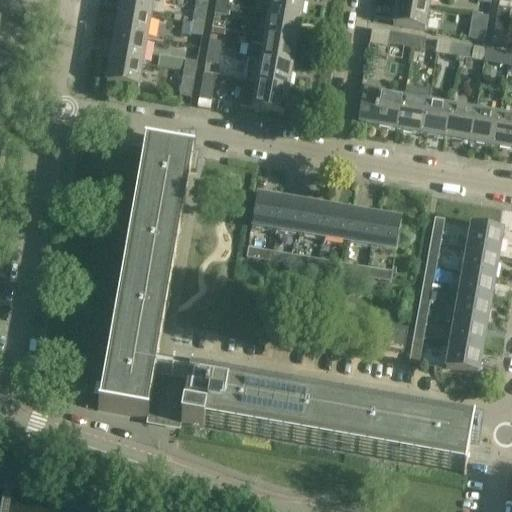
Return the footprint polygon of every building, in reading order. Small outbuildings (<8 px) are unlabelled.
[(120,0),(119,13),(150,18),(153,0),(120,0)] [(271,0),(269,15),(300,20),(303,0),(271,0)] [(429,0),(397,0),(397,3),(428,8),(429,0)] [(428,8),(397,3),(392,28),(424,33),(428,8)] [(228,7),(216,5),(214,17),(226,19),(228,7)] [(498,10),(496,20),(508,22),(509,12),(498,10)] [(119,13),(115,36),(146,42),(150,18),(119,13)] [(194,15),(192,26),(204,28),(205,17),(194,15)] [(300,20),(269,15),(265,39),(296,44),(300,20)] [(506,34),(508,22),(496,20),(494,32),(506,34)] [(192,26),(190,38),(202,39),(204,28),(192,26)] [(474,30),(472,41),(484,44),(486,33),(474,30)] [(390,35),(388,47),(412,51),(414,39),(390,35)] [(115,36),(110,60),(142,66),(146,42),(115,36)] [(252,36),(251,46),(263,49),(261,62),(292,67),(296,44),(265,39),(252,36)] [(414,39),(412,51),(423,53),(425,41),(414,39)] [(209,43),(207,53),(219,55),(220,45),(209,43)] [(451,46),(449,58),(460,60),(462,48),(451,46)] [(462,48),(460,60),(471,62),(473,50),(462,48)] [(207,53),(205,65),(217,67),(219,55),(207,53)] [(508,68),(510,56),(499,54),(497,66),(508,68)] [(138,91),(142,66),(110,60),(106,86),(138,91)] [(288,92),(292,67),(261,62),(260,63),(248,61),(244,84),(288,92)] [(185,63),(183,73),(195,75),(197,65),(185,63)] [(195,75),(183,73),(179,99),(191,101),(195,75)] [(215,79),(203,76),(199,102),(210,104),(215,79)] [(283,117),(288,92),(244,84),(240,109),(283,117)] [(398,133),(403,101),(384,98),(385,93),(365,89),(359,125),(373,128),(373,129),(398,133)] [(403,101),(398,133),(422,137),(427,106),(429,94),(405,90),(403,101)] [(427,106),(422,137),(446,142),(451,110),(427,106)] [(451,110),(446,142),(469,146),(475,114),(451,110)] [(475,114),(469,146),(494,150),(499,118),(475,114)] [(511,120),(499,118),(494,150),(511,153),(511,120)] [(97,411),(97,412),(147,421),(149,411),(182,417),(180,427),(203,432),(204,425),(463,472),(463,477),(464,477),(473,427),(471,427),(470,433),(211,387),(149,376),(187,159),(193,160),(193,159),(143,150),(143,151),(149,152),(103,412),(97,411)] [(276,234),(281,203),(257,198),(251,230),(276,234)] [(299,238),(305,207),(281,203),(276,234),(299,238)] [(299,238),(323,242),(328,211),(305,207),(299,238)] [(323,242),(347,246),(352,215),(328,211),(323,242)] [(347,246),(371,251),(376,219),(352,215),(347,246)] [(400,223),(376,219),(371,251),(395,255),(400,223)] [(434,221),(431,237),(441,239),(444,223),(434,221)] [(466,252),(498,257),(502,233),(471,227),(466,252)] [(248,250),(246,260),(263,263),(264,253),(248,250)] [(466,252),(462,275),(494,281),(498,257),(466,252)] [(428,253),(426,269),(435,271),(438,255),(428,253)] [(280,256),(278,266),(294,268),(296,258),(280,256)] [(296,258),(294,268),(310,271),(312,261),(296,258)] [(328,264),(326,274),(342,276),(343,266),(328,264)] [(343,266),(342,276),(358,279),(359,269),(343,266)] [(426,269),(423,285),(433,286),(435,271),(426,269)] [(375,272),(373,282),(390,284),(392,275),(375,272)] [(490,304),(494,281),(462,275),(458,299),(490,304)] [(454,323),(486,328),(490,304),(458,299),(454,323)] [(420,300),(417,316),(427,318),(430,302),(420,300)] [(417,316),(414,332),(424,334),(427,318),(417,316)] [(450,346),(482,352),(486,328),(454,323),(450,346)] [(402,356),(406,333),(381,329),(377,351),(402,356)] [(482,352),(450,346),(446,371),(478,376),(482,352)] [(412,348),(409,365),(418,366),(421,349),(412,348)]
